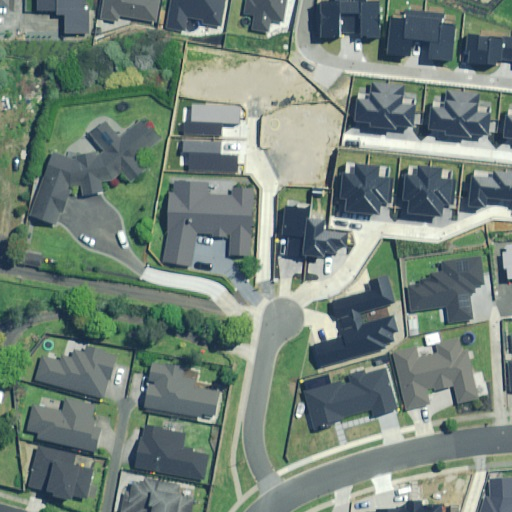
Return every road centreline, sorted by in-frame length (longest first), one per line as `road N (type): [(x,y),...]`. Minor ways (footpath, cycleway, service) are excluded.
road 1 (residential): [(511,213),(493,211),(441,233),(371,228),(344,274),(285,317)]
road 2 (residential): [(310,0),(306,38),(321,57),(511,82)]
road 3 (residential): [(511,441),(401,459),(280,503)]
road 4 (residential): [(255,117),(255,162),(269,190),(264,281),(285,317)]
road 5 (residential): [(280,503),(253,440),(269,342),(285,317)]
road 6 (residential): [(344,137),(511,154)]
